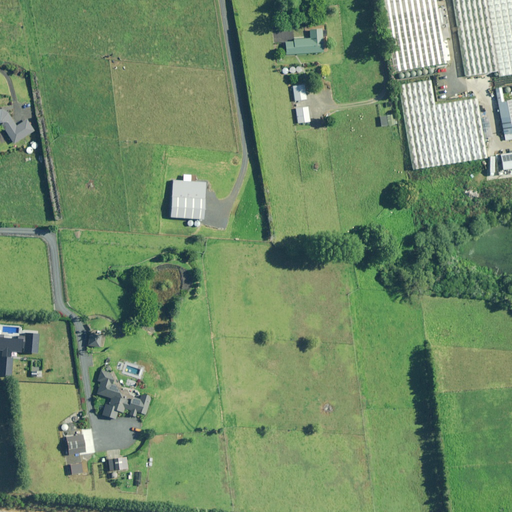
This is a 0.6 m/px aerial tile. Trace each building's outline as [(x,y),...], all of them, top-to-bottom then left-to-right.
[(380,0),(393,75),(443,67),(432,0),(380,0)] [(511,0),(451,0),(465,77),(491,73),(493,83),(511,79),(511,0)] [(326,29),(309,30),(309,39),(292,40),(293,42),(284,42),(285,55),(322,52),(321,37),(326,37),(326,29)] [(395,86),(407,171),(482,161),(474,101),(436,106),(433,81),(395,86)] [(306,99),(304,85),(292,87),(294,101),(306,99)] [(511,100),(504,102),(501,88),(495,89),(504,141),(511,139),(511,100)] [(310,122),(307,107),(295,109),(297,124),(310,122)] [(0,129),(3,129),(13,144),(34,130),(26,118),(15,126),(7,113),(5,113),(4,112),(3,111),(2,111),(1,110),(0,110),(0,129)] [(395,124),(393,115),(379,117),(380,127),(395,124)] [(501,170),(511,168),(511,153),(499,155),(495,156),(497,175),(502,175),(501,170)] [(100,334),(89,333),(87,346),(98,347),(100,334)] [(122,413),(124,408),(129,410),(127,415),(134,417),(136,413),(145,416),(151,396),(140,393),(138,400),(118,393),(115,392),(117,388),(111,386),(114,376),(100,371),(97,381),(100,382),(96,394),(111,399),(109,404),(105,403),(101,415),(114,419),(117,411),(122,413)] [(126,469),(125,457),(107,460),(108,471),(126,469)]
